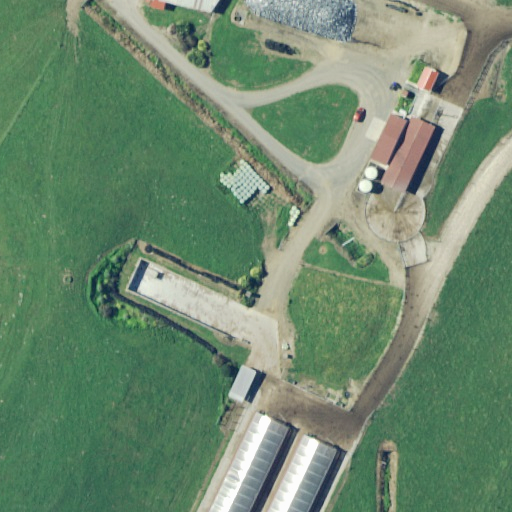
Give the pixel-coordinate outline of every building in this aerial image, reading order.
[(218,0),(152,0),(151,7),(164,10),(166,2),(216,13),(218,0)] [(410,123),(393,114),(372,159),(389,167),(382,181),(405,192),(435,128),(413,117),(410,123)] [(255,374),(241,367),(228,395),(242,402),(255,374)] [(249,511),(289,428),(255,412),(208,511),(249,511)] [(308,511),(337,451),(303,435),(266,511),(308,511)]
